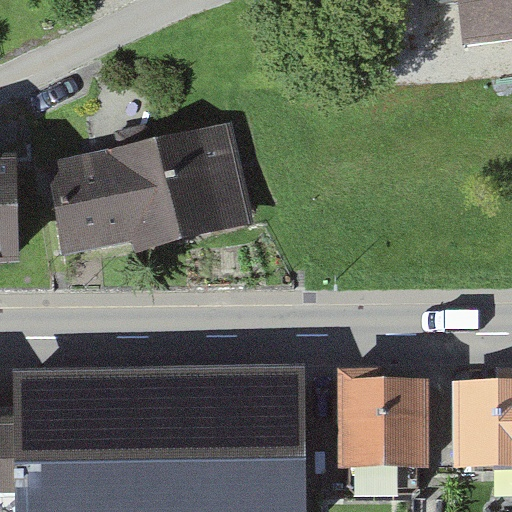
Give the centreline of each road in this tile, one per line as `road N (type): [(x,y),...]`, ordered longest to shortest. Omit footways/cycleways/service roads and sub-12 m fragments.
road 1 (secondary): [(0,340),(511,335)]
road 2 (residential): [(184,0),(0,87)]
